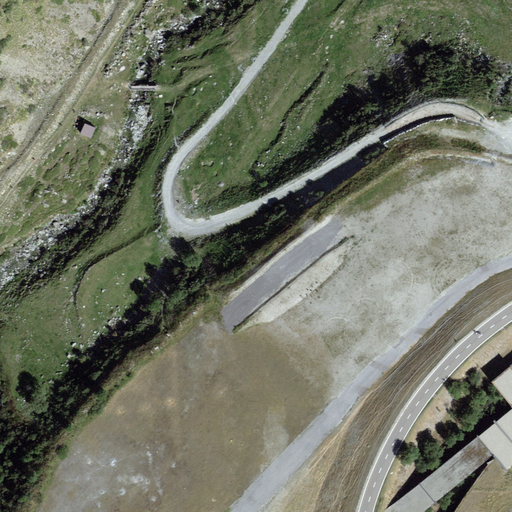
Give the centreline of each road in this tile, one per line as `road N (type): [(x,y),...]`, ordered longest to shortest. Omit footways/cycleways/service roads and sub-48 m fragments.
road 1 (track): [(511,138),(453,109),(435,110),(199,228),(179,223),(167,198),(181,152)]
road 2 (tertiary): [(511,311),(456,357),(409,414),(365,511)]
road 3 (track): [(181,152),(222,111),(300,0)]
road 4 (trunk): [(511,426),(402,511)]
